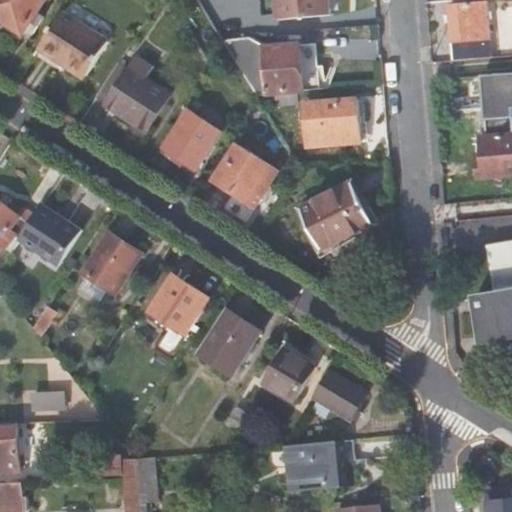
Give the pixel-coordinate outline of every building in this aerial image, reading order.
[(0,0),(0,14),(27,32),(48,0),(0,0)] [(330,0),(280,0),(282,21),(332,17),(330,0)] [(453,5),(457,60),(495,57),(489,2),(453,5)] [(111,40),(66,11),(40,51),(62,64),(64,62),(87,76),(111,40)] [(230,67),(237,57),(236,55),(226,40),(224,36),(218,47),(230,67)] [(270,46),(255,37),(252,37),(226,40),(236,55),(237,57),(261,95),(262,97),(282,95),(299,93),(309,92),(304,44),(270,46)] [(134,121),(150,131),(176,94),(133,67),(141,56),(130,48),(98,98),(109,104),(134,121)] [(141,56),(133,67),(148,76),(155,65),(141,56)] [(511,72),(480,75),(485,132),(511,129),(511,72)] [(299,104),(299,93),(282,95),(283,105),(299,104)] [(365,143),(361,98),(307,103),(311,147),(365,143)] [(200,169),(226,130),(191,107),(165,147),(200,169)] [(134,156),(150,131),(134,121),(119,145),(134,156)] [(511,129),(485,132),(485,136),(478,137),(482,178),(511,175),(511,129)] [(259,206),(282,169),(243,144),(219,181),(259,206)] [(324,250),(376,222),(355,182),(302,209),(324,250)] [(22,214),(0,196),(0,241),(13,251),(22,238),(37,215),(28,207),(22,214)] [(37,215),(22,238),(62,264),(85,228),(69,218),(67,221),(58,216),(60,213),(45,203),(37,215)] [(86,270),(120,293),(147,252),(113,230),(86,270)] [(511,244),(493,248),(500,292),(479,296),(486,344),(508,340),(508,337),(511,336),(511,244)] [(154,310),(191,334),(215,297),(179,273),(154,310)] [(0,295),(11,295),(5,287),(0,280),(0,295)] [(61,312),(50,306),(37,327),(45,338),(61,312)] [(202,353),(238,376),(267,330),(233,308),(202,353)] [(300,401),(322,365),(290,346),(269,381),(300,401)] [(372,390),(335,367),(322,388),(317,396),(354,420),(372,390)] [(68,409),(68,391),(36,392),(35,410),(68,409)] [(240,405),(232,418),(241,424),(249,411),(240,405)] [(10,452),(23,451),(22,426),(0,426),(0,472),(10,472),(10,452)] [(343,460),(341,439),(340,439),(297,443),(300,484),(333,481),(333,487),(356,485),(354,460),(343,460)] [(164,501),(160,455),(139,457),(140,473),(140,475),(142,503),(164,501)] [(125,476),(127,511),(142,511),(142,503),(140,475),(125,476)] [(0,481),(0,496),(26,496),(26,481),(0,481)] [(495,501),(495,511),(511,511),(511,485),(497,486),(498,500),(495,501)] [(0,511),(27,511),(26,496),(0,496),(0,511)]
